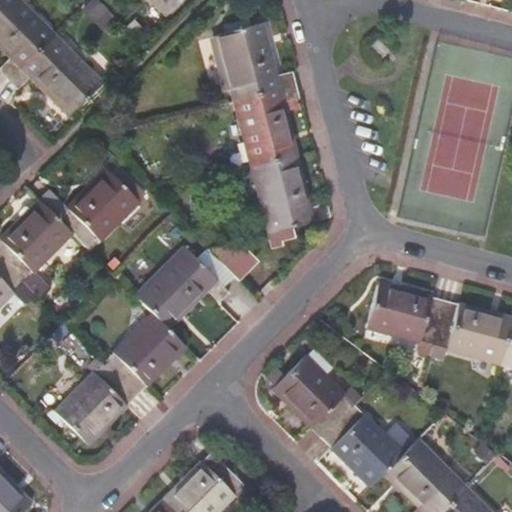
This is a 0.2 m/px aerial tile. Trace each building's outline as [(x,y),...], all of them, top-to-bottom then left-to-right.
[(51,32),(18,0),(0,0),(0,46),(8,55),(0,62),(0,71),(5,78),(51,32)] [(151,0),(164,12),(175,0),(151,0)] [(214,32),(232,98),(294,81),(290,68),(273,72),(259,20),(214,32)] [(51,32),(5,78),(15,87),(28,74),(67,113),(99,80),(51,32)] [(367,36),(371,54),(381,52),(376,34),(367,36)] [(298,95),(294,81),(232,98),(249,164),(294,152),(280,99),(298,95)] [(308,204),(294,152),(249,164),(267,230),(304,220),(329,213),(325,199),(308,204)] [(137,199),(104,166),(55,215),(70,230),(88,248),(137,199)] [(0,258),(21,280),(70,230),(55,215),(37,198),(0,234),(0,258)] [(308,232),(304,220),(267,230),(272,247),(285,243),(283,238),(308,232)] [(255,260),(234,238),(205,245),(237,277),(255,260)] [(182,244),(133,293),(151,311),(166,326),(205,287),(217,299),(227,290),(182,244)] [(0,301),(21,280),(0,258),(0,301)] [(432,341),(444,296),(376,279),(365,324),(432,341)] [(511,314),(444,296),(432,341),(499,359),(511,314)] [(166,326),(151,311),(102,360),(135,393),(184,344),(166,326)] [(511,314),(499,359),(511,362),(511,314)] [(271,385),(321,434),(353,401),(304,352),(281,375),(271,385)] [(135,393),(102,360),(53,409),(87,442),(135,393)] [(263,377),(271,385),(281,375),(274,367),(263,377)] [(384,468),(402,450),(353,401),(321,434),(369,483),(384,468)] [(437,511),(465,484),(416,436),(402,450),(384,468),(422,507),(417,511),(437,511)] [(213,511),(243,481),(210,449),(162,498),(175,511),(213,511)] [(0,511),(19,511),(31,500),(0,470),(0,511)] [(493,511),(465,484),(437,511),(493,511)] [(175,511),(162,498),(147,511),(175,511)]
